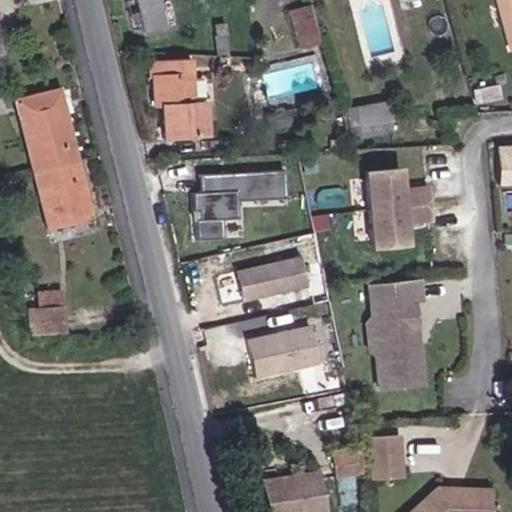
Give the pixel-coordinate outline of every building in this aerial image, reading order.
[(0,0),(0,23),(13,22),(9,0),(0,0)] [(128,0),(135,33),(147,32),(140,0),(128,0)] [(140,0),(147,32),(171,28),(164,0),(140,0)] [(310,45),(336,41),(327,1),(303,7),(310,45)] [(209,138),(206,105),(204,105),(193,106),(192,100),(204,98),(202,80),(191,81),(190,61),(147,64),(148,81),(156,81),(158,110),(165,109),(168,141),(209,138)] [(65,94),(21,106),(24,118),(49,111),(53,122),(72,117),(65,94)] [(362,137),(399,130),(394,104),(357,111),(362,137)] [(39,176),(83,164),(72,117),(53,122),(49,111),(24,118),(39,176)] [(77,214),(94,209),(83,164),(39,176),(54,232),(80,225),(77,214)] [(408,167),(374,170),(380,247),(415,245),(413,221),(439,219),(436,187),(410,189),(408,167)] [(278,170),(195,171),(195,190),(187,190),(188,238),(217,237),(217,215),(235,215),(234,198),(279,197),(278,170)] [(80,225),(97,221),(94,209),(77,214),(80,225)] [(238,299),(303,285),(296,253),(231,267),(238,299)] [(85,330),(84,299),(82,279),(45,282),(49,332),(85,330)] [(426,284),(414,285),(416,301),(420,301),(428,300),(426,284)] [(414,285),(377,287),(379,318),(385,324),(387,349),(381,356),(383,389),(425,386),(422,346),(417,346),(417,334),(422,334),(420,301),(416,301),(414,285)] [(385,324),(379,318),(372,325),(373,349),(381,356),(387,349),(385,324)] [(319,367),(310,329),(247,344),(256,382),(319,367)] [(407,434),(376,438),(379,460),(409,457),(407,434)] [(364,449),(337,453),(340,476),(368,472),(364,449)] [(409,457),(379,460),(380,476),(411,473),(409,457)] [(274,511),(313,511),(311,494),(322,493),(317,466),(277,472),(282,494),(272,496),(274,511)] [(442,484),(416,511),(498,511),(499,506),(505,505),(505,495),(499,495),(499,483),(467,483),(467,489),(458,489),(458,484),(442,484)]
